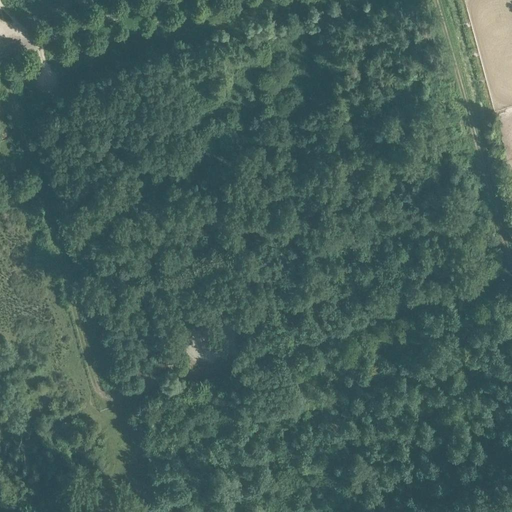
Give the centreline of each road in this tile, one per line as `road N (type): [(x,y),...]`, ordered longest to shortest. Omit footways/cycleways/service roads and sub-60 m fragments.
road 1 (track): [(0,63),(103,408)]
road 2 (track): [(436,0),(511,256)]
road 3 (unclassified): [(0,52),(169,0)]
